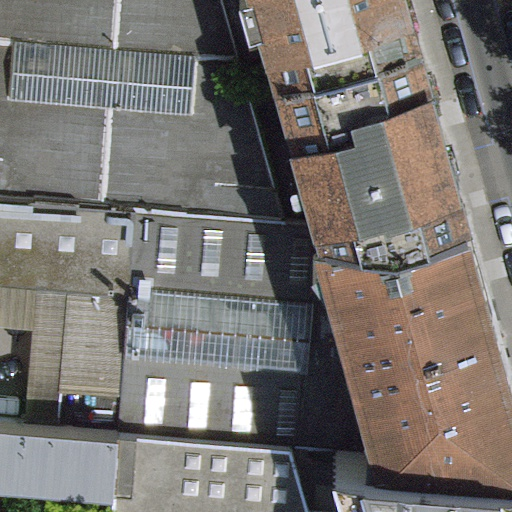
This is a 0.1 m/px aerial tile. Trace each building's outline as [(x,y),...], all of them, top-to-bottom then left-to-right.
[(0,0),(0,192),(138,206),(290,217),(228,0),(0,0)] [(406,0),(238,0),(241,9),(267,2),(284,60),(413,24),(406,0)] [(466,209),(413,24),(284,60),(309,150),(293,154),(297,171),(312,167),(327,223),(399,228),(466,209)] [(131,291),(138,206),(0,192),(0,278),(41,282),(131,291)] [(387,446),(327,223),(290,217),(138,206),(131,291),(120,425),(337,442),(387,446)] [(399,228),(327,223),(387,446),(511,456),(511,377),(466,209),(399,228)] [(41,282),(32,417),(120,425),(131,291),(41,282)] [(0,474),(116,485),(120,425),(32,417),(0,414),(0,474)] [(120,425),(116,485),(113,511),(356,511),(337,442),(120,425)] [(511,511),(511,456),(387,446),(337,442),(356,511),(511,511)]
